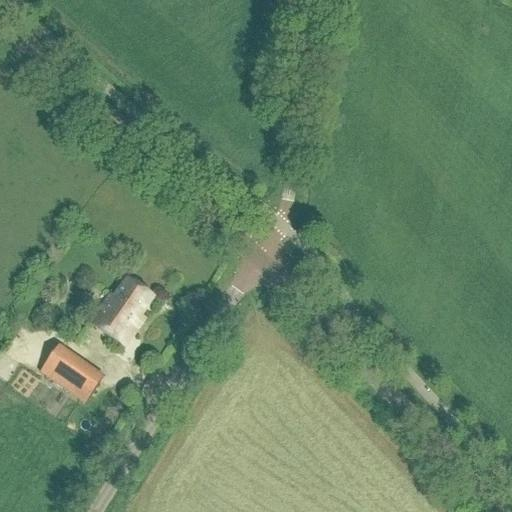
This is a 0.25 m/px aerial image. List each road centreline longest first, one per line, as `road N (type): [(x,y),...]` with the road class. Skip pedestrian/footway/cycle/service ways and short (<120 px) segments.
road 1 (tertiary): [(499,511),(256,260)]
road 2 (tertiary): [(256,260),(0,30)]
road 3 (unclassified): [(93,511),(256,260)]
road 4 (unclassified): [(256,260),(283,227),(312,0)]
